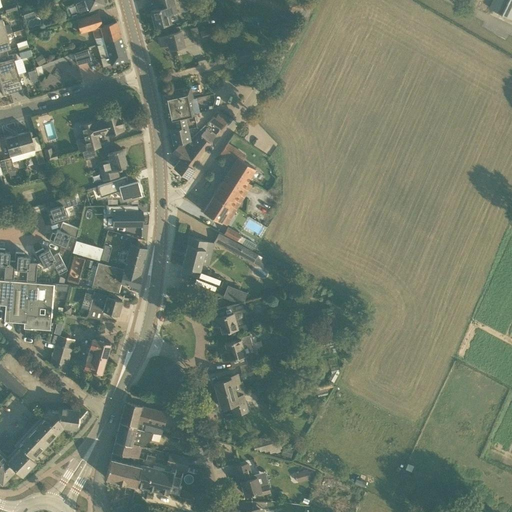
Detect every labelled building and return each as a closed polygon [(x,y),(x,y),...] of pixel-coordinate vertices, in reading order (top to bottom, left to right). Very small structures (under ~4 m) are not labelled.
[(79,0),(80,1),(76,3),(76,4),(78,11),(80,12),(89,9),(104,3),(103,0),(79,0)] [(176,12),(173,0),(156,0),(159,9),(151,11),(155,26),(171,22),(168,14),(176,12)] [(511,0),(493,0),(489,8),(511,18),(511,0)] [(6,12),(17,9),(15,3),(5,6),(6,12)] [(36,5),(22,10),(25,18),(39,13),(36,5)] [(102,25),(99,13),(76,20),(80,32),(92,29),(95,38),(97,44),(105,42),(104,40),(121,35),(117,21),(102,25)] [(4,25),(2,19),(0,19),(0,35),(7,34),(6,34),(12,32),(10,23),(4,25)] [(194,42),(200,41),(197,27),(190,28),(194,42)] [(202,40),(212,38),(210,28),(200,31),(202,40)] [(184,45),(180,31),(158,37),(160,46),(168,43),(169,49),(184,45)] [(0,52),(11,49),(7,34),(0,35),(0,52)] [(100,58),(103,67),(128,59),(121,35),(104,40),(105,42),(109,56),(100,58)] [(19,51),(29,48),(27,40),(16,43),(19,51)] [(21,59),(32,56),(29,48),(19,51),(21,59)] [(93,60),(89,48),(74,53),(77,64),(93,60)] [(41,54),(34,59),(39,66),(46,61),(41,54)] [(0,78),(18,74),(14,59),(0,62),(0,78)] [(35,70),(28,72),(31,82),(38,80),(35,70)] [(0,85),(3,94),(13,91),(23,89),(18,74),(0,78),(0,85)] [(194,113),(191,99),(193,98),(190,86),(173,90),(173,93),(163,95),(165,104),(169,104),(170,108),(166,109),(168,119),(177,117),(194,113)] [(228,118),(219,111),(215,116),(213,115),(209,120),(220,128),(228,118)] [(82,151),(95,148),(95,147),(101,145),(98,134),(105,133),(105,135),(124,130),(119,113),(102,118),(102,120),(81,126),(85,138),(83,139),(85,145),(80,146),(82,151)] [(196,126),(194,113),(177,117),(168,119),(165,119),(167,129),(170,129),(173,143),(180,142),(188,140),(190,139),(188,128),(196,126)] [(191,167),(216,135),(207,128),(201,136),(199,135),(191,145),(188,143),(188,140),(180,142),(180,143),(172,153),(179,159),(174,167),(188,178),(195,170),(191,167)] [(32,138),(30,130),(17,134),(22,151),(24,158),(36,155),(38,164),(45,162),(38,136),(32,138)] [(17,134),(4,138),(9,155),(22,151),(17,134)] [(228,158),(235,148),(227,143),(220,152),(228,158)] [(44,149),(47,161),(58,158),(56,151),(52,152),(51,147),(44,149)] [(97,156),(95,148),(82,151),(82,152),(82,151),(85,159),(97,156)] [(103,180),(119,176),(117,169),(121,168),(121,167),(127,165),(123,148),(108,152),(109,158),(98,162),(101,173),(103,180)] [(11,157),(5,159),(8,172),(15,170),(11,157)] [(203,211),(211,216),(222,223),(223,222),(248,182),(251,176),(253,177),(256,177),(258,173),(257,170),(256,169),(237,157),(203,211)] [(0,167),(2,174),(8,172),(5,159),(0,160),(0,167)] [(41,166),(37,173),(44,177),(48,170),(41,166)] [(127,175),(98,185),(102,196),(120,188),(122,198),(131,196),(131,197),(141,195),(138,180),(128,182),(127,175)] [(59,186),(57,193),(64,195),(66,188),(59,186)] [(76,202),(74,194),(55,200),(57,206),(50,208),(51,213),(48,214),(51,222),(68,216),(65,206),(76,202)] [(115,209),(115,230),(145,230),(145,209),(115,209)] [(71,234),(76,236),(79,227),(62,221),(59,229),(57,228),(55,233),(52,232),(49,240),(66,246),(71,234)] [(240,235),(241,235),(228,227),(224,234),(237,241),(240,235)] [(214,241),(253,262),(258,254),(219,233),(214,241)] [(201,263),(207,241),(189,236),(182,265),(200,270),(201,263)] [(76,241),(73,251),(99,259),(102,249),(76,241)] [(130,244),(125,264),(124,267),(141,271),(147,248),(130,244)] [(104,245),(102,252),(109,254),(111,247),(104,245)] [(0,248),(0,266),(5,266),(4,279),(12,279),(13,270),(14,260),(8,260),(8,252),(3,251),(3,248),(0,248)] [(60,272),(67,268),(57,252),(52,255),(47,248),(43,250),(41,248),(35,252),(44,267),(53,262),(60,272)] [(26,271),(25,280),(34,281),(36,263),(28,263),(28,256),(23,255),(23,252),(14,252),(14,260),(13,270),(26,271)] [(87,259),(85,265),(92,267),(93,265),(94,261),(87,259)] [(123,273),(115,271),(116,267),(99,262),(93,286),(118,292),(121,282),(138,286),(141,275),(140,275),(141,271),(124,267),(123,273)] [(53,284),(0,279),(0,304),(5,304),(4,320),(26,322),(26,321),(31,321),(31,323),(39,324),(39,315),(51,316),(53,284)] [(227,284),(222,295),(240,302),(243,301),(246,292),(227,284)] [(118,314),(122,300),(109,297),(109,296),(94,291),(87,317),(101,319),(103,310),(118,314)] [(240,302),(231,304),(231,305),(232,311),(245,307),(244,301),(243,301),(240,302)] [(245,317),(235,320),(233,312),(218,316),(211,318),(213,326),(220,324),(222,332),(236,328),(237,330),(247,327),(245,317)] [(59,334),(63,322),(57,321),(54,332),(59,334)] [(242,346),(251,344),(252,344),(249,334),(239,337),(240,339),(225,343),(227,351),(221,353),(223,360),(245,354),(247,362),(258,359),(260,359),(257,350),(253,351),(244,353),(242,346)] [(71,348),(74,340),(57,335),(55,343),(56,344),(71,348)] [(98,340),(92,338),(90,344),(81,341),(78,350),(87,353),(105,358),(110,343),(98,340)] [(51,362),(58,364),(66,366),(71,348),(56,344),(51,362)] [(101,373),(105,358),(87,353),(83,368),(101,373)] [(249,370),(260,367),(258,359),(247,362),(247,363),(240,365),(241,372),(249,370)] [(331,373),(328,379),(333,382),(338,374),(339,374),(337,365),(330,368),(331,373)] [(7,371),(0,378),(0,379),(4,384),(12,375),(7,371)] [(239,381),(237,373),(223,377),(224,379),(214,382),(215,387),(214,388),(216,395),(244,387),(242,380),(239,381)] [(9,388),(17,380),(12,375),(4,384),(9,388)] [(14,393),(22,385),(17,380),(9,388),(14,393)] [(19,398),(27,389),(22,385),(14,393),(19,398)] [(247,410),(243,395),(246,394),(244,387),(216,395),(218,402),(219,401),(221,407),(231,404),(234,414),(247,410)] [(146,424),(145,428),(144,431),(153,433),(161,434),(167,412),(142,406),(125,401),(120,421),(138,426),(139,422),(146,424)] [(76,429),(79,409),(59,406),(58,411),(51,410),(49,407),(42,414),(44,416),(18,444),(20,446),(7,460),(0,452),(0,481),(2,483),(16,469),(22,474),(36,460),(33,458),(63,427),(76,429)] [(120,421),(115,441),(132,446),(132,444),(141,446),(143,446),(144,443),(146,444),(147,439),(149,440),(151,439),(153,433),(144,431),(137,429),(138,426),(120,421)] [(172,429),(170,436),(178,438),(179,430),(172,429)] [(279,442),(277,435),(257,439),(258,441),(247,444),(248,448),(257,446),(258,450),(261,449),(261,451),(267,452),(289,458),(291,449),(283,447),(281,442),(279,442)] [(132,446),(115,441),(111,457),(120,460),(122,453),(135,457),(135,456),(138,457),(139,452),(141,446),(132,444),(132,446)] [(105,477),(135,485),(141,465),(133,463),(135,457),(122,453),(120,460),(111,457),(105,477)] [(186,466),(188,458),(169,453),(169,455),(167,463),(166,465),(185,470),(186,466)] [(252,478),(250,471),(248,463),(234,466),(240,487),(243,487),(245,495),(258,491),(259,495),(270,492),(268,481),(259,484),(256,476),(252,478)] [(147,488),(152,468),(141,465),(135,485),(147,488)] [(167,493),(172,473),(152,468),(147,488),(167,493)] [(310,479),(308,472),(307,470),(298,472),(301,482),(310,479)]
